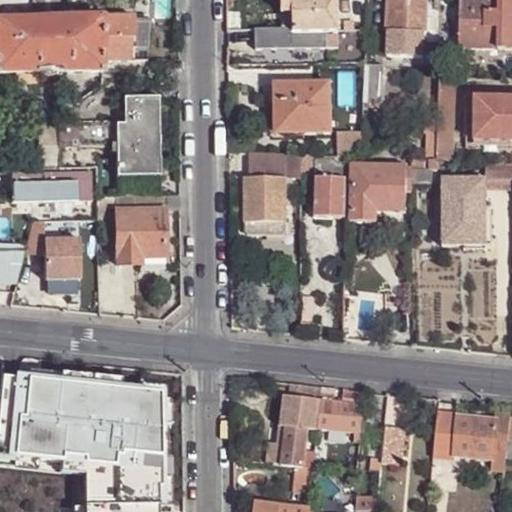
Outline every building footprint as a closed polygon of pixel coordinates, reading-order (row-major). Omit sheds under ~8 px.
[(338,33),(337,0),(292,0),(293,16),(293,31),(256,31),(256,52),(338,51),(338,37),(327,37),(326,34),(338,33)] [(292,0),(280,0),(281,16),(293,16),(292,0)] [(424,44),(440,44),(441,0),(427,0),(423,0),(389,0),(387,59),(423,60),(424,44)] [(511,0),(461,0),(460,43),(499,43),(498,52),(511,51),(511,0)] [(95,20),(103,19),(103,10),(95,11),(95,20)] [(64,12),(64,20),(95,20),(95,11),(64,12)] [(103,19),(101,63),(107,63),(132,63),(132,18),(103,19)] [(146,18),(132,18),(132,63),(145,64),(146,18)] [(32,22),(0,23),(0,75),(19,76),(34,75),(53,75),(100,74),(101,63),(103,19),(95,20),(64,20),(32,22)] [(365,67),(364,102),(380,103),(382,67),(365,67)] [(34,83),(34,75),(19,76),(19,84),(34,83)] [(426,81),(423,121),(424,119),(437,111),(439,80),(426,81)] [(439,80),(437,111),(435,161),(436,162),(453,163),(456,80),(439,80)] [(285,106),(285,137),(330,135),(329,85),(274,86),(274,92),(274,106),(285,106)] [(53,103),(76,103),(76,101),(65,86),(54,86),(53,103)] [(511,145),(511,99),(472,99),(472,145),(511,145)] [(116,173),(159,172),(158,141),(158,100),(122,100),(122,126),(115,126),(115,144),(115,150),(116,173)] [(276,137),(285,137),(285,106),(274,106),(269,106),(270,134),(276,135),(276,137)] [(424,119),(423,121),(422,135),(425,135),(424,161),(435,161),(437,111),(424,119)] [(110,123),(77,124),(77,150),(110,150),(110,144),(110,126),(110,123)] [(77,150),(77,124),(56,125),(57,150),(77,150)] [(56,137),(55,128),(44,128),(45,148),(55,148),(56,137)] [(336,135),(336,158),(346,159),(354,159),(354,135),(336,135)] [(0,139),(0,158),(19,159),(19,156),(19,148),(19,140),(19,139),(0,139)] [(56,171),(55,148),(45,148),(46,171),(56,171)] [(284,156),(249,155),(249,180),(285,181),(284,156)] [(313,157),(301,157),(301,172),(301,177),(313,176),(313,157)] [(336,158),(313,157),(313,176),(312,220),(345,220),(346,159),(336,158)] [(436,162),(435,161),(424,161),(411,161),(410,172),(412,184),(436,184),(436,162)] [(511,165),(496,165),(496,189),(511,188),(511,165)] [(405,194),(405,172),(405,169),(352,167),(351,223),(375,224),(375,212),(406,213),(405,194)] [(74,183),(74,204),(87,204),(85,174),(11,176),(11,206),(29,205),(27,185),(74,183)] [(158,197),(159,178),(116,180),(116,197),(158,197)] [(285,181),(249,180),(245,180),(245,232),(249,237),(266,237),(271,233),(271,225),(285,226),(285,181)] [(485,181),(441,181),(442,249),(463,249),(464,248),(464,240),(485,239),(485,213),(485,181)] [(29,205),(74,204),(74,183),(27,185),(29,205)] [(162,198),(114,199),(114,209),(114,214),(162,213),(162,198)] [(179,214),(179,198),(162,198),(162,213),(162,214),(179,214)] [(94,199),(94,209),(114,209),(114,199),(95,199),(94,199)] [(94,209),(94,224),(114,225),(114,214),(114,209),(94,209)] [(162,214),(162,213),(114,214),(114,225),(115,267),(140,267),(139,259),(163,259),(162,214)] [(41,284),(77,284),(77,241),(40,242),(40,224),(30,224),(22,258),(41,258),(41,284)] [(271,233),(266,237),(284,237),(285,226),(271,225),(271,233)] [(485,239),(464,240),(464,248),(463,249),(463,252),(485,252),(485,239)] [(0,242),(0,284),(20,285),(21,243),(0,242)] [(301,324),(301,336),(310,338),(311,324),(301,324)] [(91,364),(52,361),(55,398),(81,398),(94,397),(91,364)] [(312,388),(291,386),(290,399),(284,399),(281,428),(286,429),(282,465),(281,469),(303,471),(314,473),(314,467),(315,454),(305,452),(308,430),(317,431),(320,402),(322,389),(312,388)] [(364,393),(344,391),(343,404),(364,406),(364,393)] [(335,396),(321,396),(320,402),(317,431),(360,435),(364,406),(343,404),(334,403),(335,396)] [(81,398),(55,398),(40,398),(42,449),(0,450),(0,511),(42,511),(72,511),(87,511),(87,471),(81,398)] [(497,413),(496,419),(457,416),(453,458),(493,463),(493,461),(505,462),(507,443),(509,426),(510,420),(510,414),(497,413)] [(388,452),(401,453),(404,427),(391,426),(388,452)] [(282,465),(286,429),(281,428),(279,447),(269,446),(267,463),(282,465)] [(360,435),(317,431),(316,446),(344,450),(359,451),(360,435)] [(358,469),(359,451),(344,450),(341,467),(358,469)] [(492,475),(493,463),(453,458),(453,470),(492,475)] [(356,498),(358,469),(341,467),(329,466),(325,494),(356,498)] [(356,499),(356,511),(378,511),(377,498),(356,499)]
